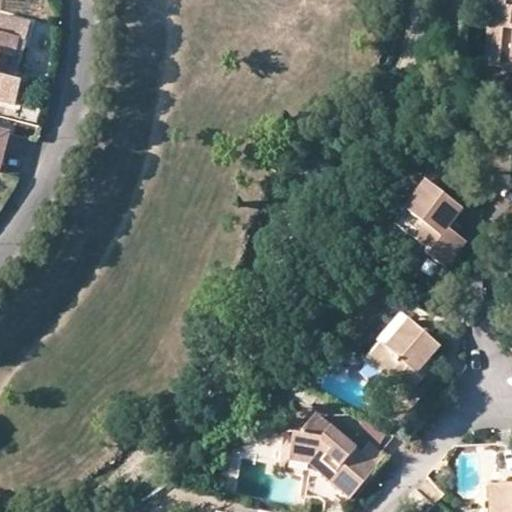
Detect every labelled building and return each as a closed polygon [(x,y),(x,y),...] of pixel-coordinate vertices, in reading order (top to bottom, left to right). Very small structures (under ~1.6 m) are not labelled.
[(511,0),(493,0),(491,26),(511,27),(511,0)] [(0,54),(8,57),(15,58),(19,40),(25,42),(29,24),(0,16),(0,102),(14,107),(21,81),(3,77),(0,75),(0,54)] [(511,27),(491,26),(487,67),(511,69),(511,27)] [(0,75),(3,77),(8,57),(0,54),(0,75)] [(452,231),(457,224),(466,212),(429,185),(399,226),(432,250),(428,255),(449,270),(468,243),(462,239),(452,231)] [(467,232),(457,224),(452,231),(462,239),(467,232)] [(420,377),(434,360),(444,349),(413,323),(390,350),(376,367),(399,387),(397,389),(410,400),(426,382),(420,377)] [(371,362),(376,367),(390,350),(385,346),(371,362)] [(440,365),(434,360),(420,377),(426,382),(440,365)] [(378,465),(318,415),(302,435),(297,433),(291,462),(314,465),(351,499),(378,465)] [(511,511),(511,486),(493,487),(493,511),(511,511)]
